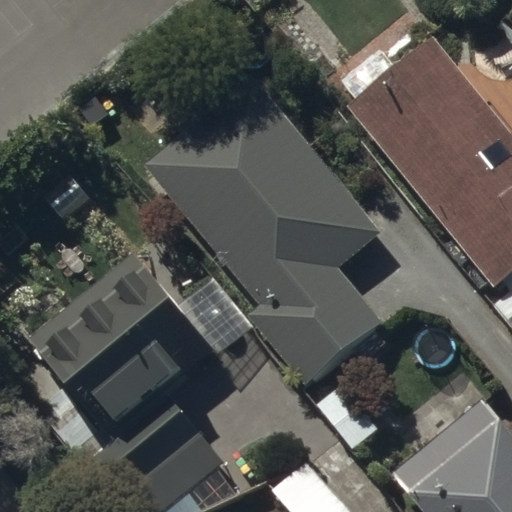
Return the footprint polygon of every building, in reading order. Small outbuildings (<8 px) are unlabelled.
[(435,33),(350,102),(494,280),(502,273),(511,285),(493,300),(511,323),(511,75),(498,87),(473,56),(461,65),(435,33)] [(254,71),(146,158),(260,300),(248,310),(305,381),(384,317),(339,261),(381,227),(254,71)] [(142,242),(34,333),(110,423),(214,336),(237,363),(265,340),(219,285),(195,306),(142,242)] [(379,424),(341,379),(316,400),(354,445),(379,424)] [(163,511),(225,461),(169,392),(96,453),(144,511),(163,511)] [(511,511),(511,427),(482,392),(392,468),(429,511),(511,511)] [(356,511),(307,456),(273,486),(296,511),(356,511)]
